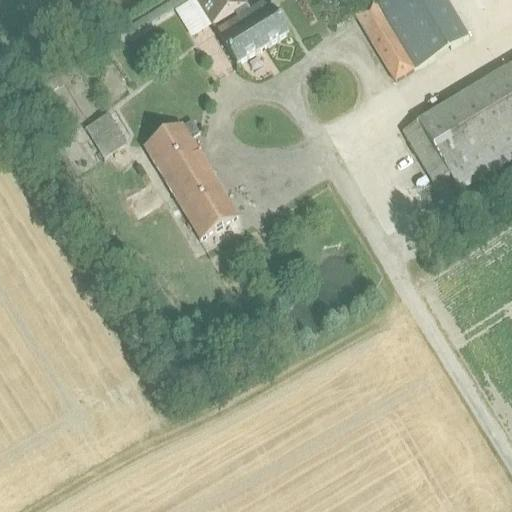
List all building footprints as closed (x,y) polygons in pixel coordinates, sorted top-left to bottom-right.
[(238,20),(238,21),(216,34),(238,68),(289,37),(268,3),(249,14),(240,0),(194,0),(212,28),(234,14),(238,20)] [(442,0),(379,0),(372,4),(373,5),(413,73),(467,41),(442,0)] [(413,73),(373,5),(354,16),(394,85),(413,73)] [(459,193),(511,161),(511,68),(402,134),(434,188),(450,178),(459,193)] [(104,163),(127,150),(108,118),(85,131),(104,163)] [(190,138),(198,133),(191,124),(183,129),(190,138)] [(200,243),(237,220),(182,130),(145,152),(200,243)]
